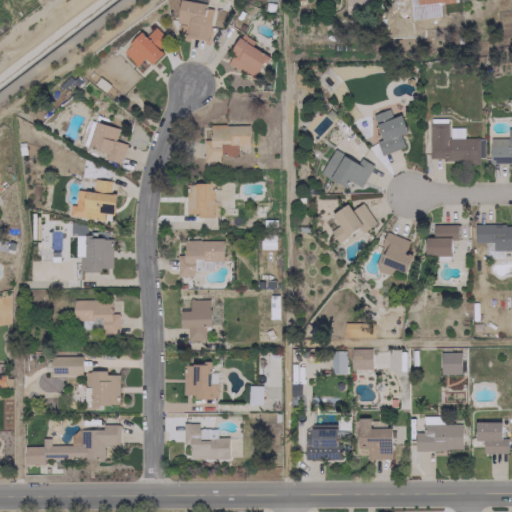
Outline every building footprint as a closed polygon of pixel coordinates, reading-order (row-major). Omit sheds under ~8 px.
[(178,0),(176,22),(187,24),(185,37),(206,40),(208,25),(203,24),(206,3),(184,0),(178,0)] [(151,64),(162,52),(158,48),(167,39),(154,27),(145,36),(140,31),(121,52),(136,65),(143,58),(151,64)] [(230,51),(233,52),(227,63),(254,78),(267,55),(250,46),(253,40),(240,33),(230,51)] [(380,155),(403,147),(399,134),(406,132),(400,114),(391,117),(388,109),(372,114),(381,139),(376,141),(380,155)] [(120,163),(126,143),(114,140),(117,128),(94,121),(87,147),(106,152),(104,159),(120,163)] [(478,138),(463,138),(463,127),(447,127),(447,123),(428,123),(428,159),(478,159),(478,138)] [(248,125),(202,126),(203,160),(219,160),(219,154),(237,154),(237,145),(248,145),(248,125)] [(345,187),(351,177),(362,184),(373,165),(359,157),(357,162),(333,148),(319,172),(345,187)] [(111,180),(93,178),(92,191),(85,190),(82,217),(103,219),(103,213),(113,214),(116,193),(110,193),(111,180)] [(231,202),(231,181),(214,181),(214,201),(231,202)] [(212,216),(213,183),(185,182),(185,215),(212,216)] [(375,223),(361,202),(351,209),(346,203),(330,214),(338,225),(329,231),(337,242),(356,229),(359,233),(375,223)] [(511,224),(473,225),(473,242),(485,242),(486,258),(503,257),(503,250),(511,250),(511,224)] [(450,255),(450,236),(457,236),(457,225),(433,226),(433,237),(424,237),(424,256),(450,255)] [(404,273),(412,255),(404,252),(408,240),(385,231),(380,245),(384,247),(375,269),(391,276),(394,268),(404,273)] [(112,238),(95,238),(95,234),(84,233),(84,255),(78,255),(78,271),(100,272),(100,268),(111,268),(112,238)] [(221,240),(183,240),(183,255),(176,255),(177,275),(192,275),(192,269),(212,268),(212,261),(222,261),(221,240)] [(110,299),(71,300),(72,320),(81,320),(81,329),(92,328),(92,325),(100,325),(100,334),(118,334),(118,313),(110,313),(110,299)] [(205,339),(205,325),(210,325),(209,299),(189,299),(189,310),(179,310),(180,327),(187,327),(187,339),(205,339)] [(351,369),(371,368),(371,348),(350,349),(351,369)] [(345,373),(344,351),(329,351),(330,373),(345,373)] [(460,352),(440,351),(440,374),(460,374),(460,352)] [(81,375),(80,355),(50,356),(50,375),(81,375)] [(182,394),(193,394),(193,398),(210,398),(210,364),(183,364),(182,394)] [(118,403),(117,374),(106,374),(106,370),(84,371),(84,403),(118,403)] [(248,404),(261,404),(261,385),(248,385),(248,404)] [(390,459),(391,427),(369,427),(369,418),(357,418),(356,447),(365,447),(365,459),(390,459)] [(501,422),(475,421),(474,440),(482,440),(482,453),(506,453),(507,440),(500,440),(501,422)] [(104,458),(103,445),(119,444),(119,423),(102,424),(102,429),(79,429),(80,444),(49,445),(49,438),(41,438),(41,446),(23,446),(24,464),(44,464),(44,459),(104,458)] [(227,437),(216,437),(216,428),(198,429),(198,423),(182,423),(183,444),(189,443),(189,458),(228,457),(227,437)] [(310,446),(304,446),(303,458),(339,459),(340,447),(335,447),(336,425),(310,424),(310,446)] [(461,450),(461,424),(422,424),(422,432),(414,432),(414,449),(461,450)]
